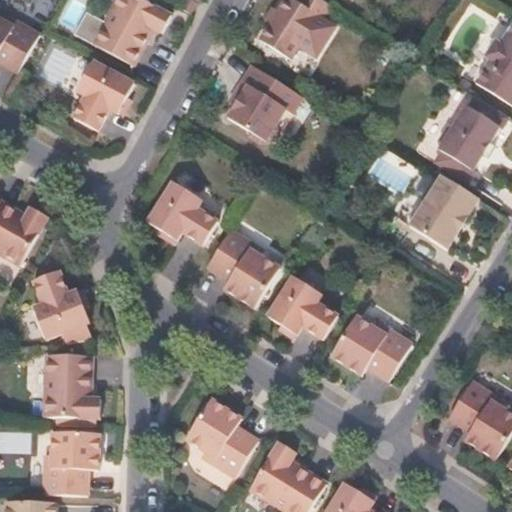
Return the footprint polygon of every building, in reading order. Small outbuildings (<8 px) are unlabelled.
[(161,34),(171,17),(139,0),(116,0),(92,45),(132,67),(150,34),(147,33),(149,28),(161,34)] [(187,12),(192,0),(180,0),(176,8),(187,12)] [(335,3),(331,0),(285,0),(263,35),(294,56),(322,13),(327,16),(335,3)] [(0,64),(16,74),(39,35),(5,15),(1,20),(0,19),(0,64)] [(506,36),(475,83),(511,107),(511,35),(510,38),(506,36)] [(295,109),(305,93),(255,60),(244,77),(246,79),(237,91),(245,97),(234,115),(255,129),(256,135),(265,141),(275,137),(280,127),(279,121),(288,105),(295,109)] [(118,115),(127,99),(134,85),(93,62),(77,92),(84,97),(72,119),(97,132),(109,110),(118,115)] [(510,116),(477,94),(470,105),(468,104),(454,124),(448,125),(440,137),(441,144),(440,146),(442,147),(435,158),(469,180),(476,168),(474,167),(484,152),(491,141),(501,126),(503,128),(510,116)] [(130,101),(127,99),(118,115),(121,117),(130,101)] [(496,144),(491,141),(484,152),(489,156),(496,144)] [(447,246),(480,196),(443,172),(424,201),(417,204),(410,214),(411,223),(415,218),(432,229),(429,234),(447,246)] [(173,182),(168,189),(197,207),(201,201),(173,182)] [(197,207),(168,189),(147,222),(161,231),(176,240),(182,233),(203,245),(218,222),(196,208),(197,207)] [(0,202),(0,254),(20,266),(47,218),(30,208),(25,217),(0,202)] [(207,268),(232,283),(240,288),(235,297),(255,309),(281,269),(261,257),(265,251),(231,230),(207,268)] [(176,240),(161,231),(158,234),(174,244),(176,240)] [(66,284),(57,261),(31,271),(40,294),(31,297),(43,329),(88,312),(76,280),(66,284)] [(317,303),(322,295),(293,276),(268,316),(296,335),(302,327),(324,340),(338,316),(317,303)] [(240,288),(232,283),(226,291),(235,297),(240,288)] [(330,356),(351,370),(356,361),(367,367),(389,381),(412,344),(378,323),(375,328),(356,316),(330,356)] [(91,395),(91,357),(46,356),(44,419),(100,420),(100,400),(87,400),(87,395),(91,395)] [(356,361),(351,370),(362,376),(367,367),(356,361)] [(448,417),(470,432),(480,438),(476,447),(496,460),(511,433),(511,414),(502,407),(504,402),(471,381),(448,417)] [(226,421),(232,412),(211,398),(186,439),(205,451),(202,457),(235,479),(259,441),(236,427),(226,421)] [(242,419),(232,412),(226,421),(236,427),(242,419)] [(480,438),(470,432),(465,440),(476,447),(480,438)] [(44,456),(43,495),(87,497),(88,472),(88,459),(97,459),(98,435),(51,434),(50,456),(44,456)] [(292,461),(297,453),(280,442),(251,489),(286,511),(309,511),(328,484),(292,461)] [(88,459),(88,472),(97,472),(97,459),(88,459)] [(371,511),(368,510),(374,502),(345,484),(327,511),(371,511)] [(55,511),(56,504),(5,503),(4,511),(55,511)]
